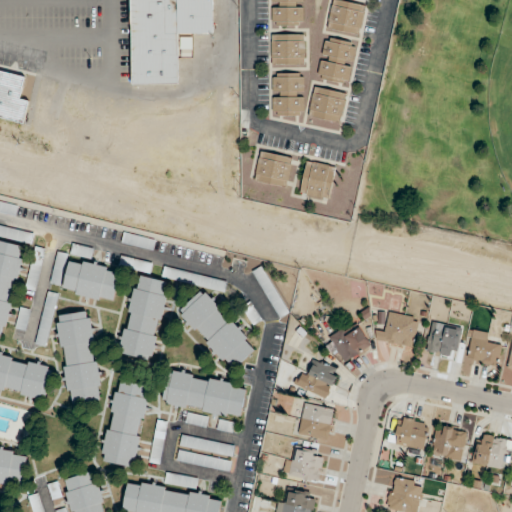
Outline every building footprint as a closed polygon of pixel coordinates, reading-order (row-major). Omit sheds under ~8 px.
[(132,0),(212,0),(213,33),(178,33),(179,83),(134,84),(132,0)] [(303,23),(302,0),(270,0),(271,23),(303,23)] [(359,36),(364,4),(337,0),(330,0),(326,31),(359,36)] [(304,34),(271,34),(271,65),(304,65),(304,34)] [(317,79),(348,85),(356,43),(325,37),(317,79)] [(21,98),(30,100),(24,122),(0,116),(0,69),(26,76),(21,98)] [(304,73),(272,73),(272,115),(304,115),(304,73)] [(346,93),(314,86),(308,116),(339,123),(346,93)] [(254,181),(289,187),(294,158),(260,151),(254,181)] [(335,167),(307,160),(299,193),(328,199),(335,167)] [(0,212),(13,217),(16,207),(0,202),(0,212)] [(0,339),(3,340),(24,247),(0,240),(0,339)] [(114,301),(119,268),(69,260),(63,293),(114,301)] [(169,282),(136,275),(119,354),(152,361),(169,282)] [(178,313),(234,371),(258,349),(202,290),(178,313)] [(377,331),(375,340),(413,347),(418,318),(388,312),(384,332),(377,331)] [(59,316),(67,404),(100,401),(92,313),(59,316)] [(329,339),(345,362),(371,345),(355,321),(329,339)] [(455,356),(461,328),(432,322),(426,350),(455,356)] [(491,334),(474,329),(465,357),(496,366),(502,347),(489,343),(491,334)] [(0,389),(46,397),(52,364),(0,355),(0,389)] [(300,371),(294,386),(327,398),(338,369),(314,359),(308,374),(300,371)] [(242,417),(247,384),(168,372),(163,405),(242,417)] [(136,468),(149,385),(115,380),(102,463),(136,468)] [(298,434),(327,440),(333,409),(304,404),(298,434)] [(205,427),(208,418),(188,413),(185,422),(205,427)] [(428,421),(399,417),(395,445),(424,449),(428,421)] [(232,422),(219,422),(219,430),(232,430),(232,422)] [(168,429),(159,425),(148,457),(157,461),(168,429)] [(466,429),(436,425),(432,456),(462,460),(466,429)] [(508,438),(478,435),(476,465),(506,468),(508,438)] [(234,445),(182,436),(180,446),(232,455),(234,445)] [(286,475),(318,481),(323,453),(291,446),(286,475)] [(0,448),(0,483),(23,487),(28,453),(0,448)] [(231,462),(178,450),(176,460),(229,472),(231,462)] [(64,479),(72,511),(106,511),(96,471),(64,479)] [(126,482),(123,511),(133,511),(219,511),(221,494),(196,491),(197,477),(167,474),(165,486),(126,482)] [(388,509),(403,511),(417,511),(422,482),(393,477),(388,509)] [(275,511),(311,511),(315,494),(288,490),(286,501),(278,499),(275,511)]
